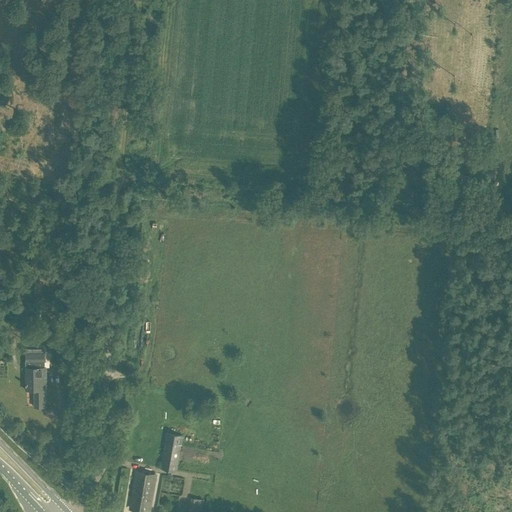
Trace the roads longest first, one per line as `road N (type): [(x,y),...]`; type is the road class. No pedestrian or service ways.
road 1 (track): [(98,422),(140,0)]
road 2 (track): [(124,175),(490,199),(511,175)]
